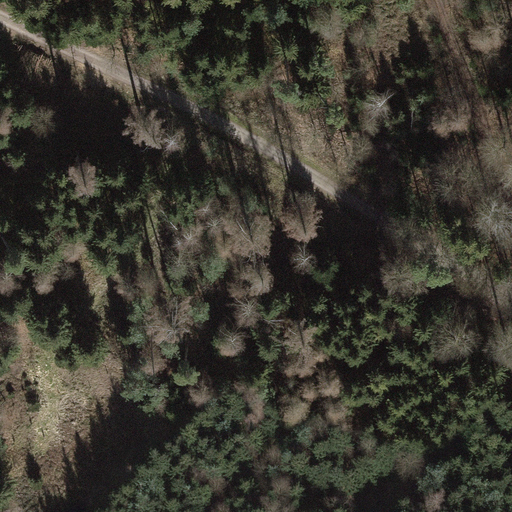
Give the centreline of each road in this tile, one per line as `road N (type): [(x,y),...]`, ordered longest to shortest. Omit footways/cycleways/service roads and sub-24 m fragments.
road 1 (track): [(511,303),(245,136),(0,16)]
road 2 (track): [(511,202),(438,0)]
road 3 (track): [(401,511),(511,374)]
